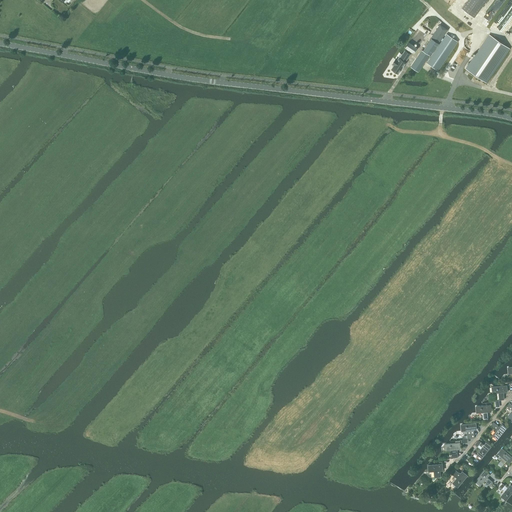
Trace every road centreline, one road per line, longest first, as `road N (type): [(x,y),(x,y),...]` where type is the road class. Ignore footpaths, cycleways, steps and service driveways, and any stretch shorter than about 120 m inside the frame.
road 1 (unclassified): [(511,118),(187,78),(0,43)]
road 2 (track): [(435,12),(459,34),(446,76),(511,94)]
road 3 (track): [(420,0),(435,12),(419,26),(428,35),(387,101)]
